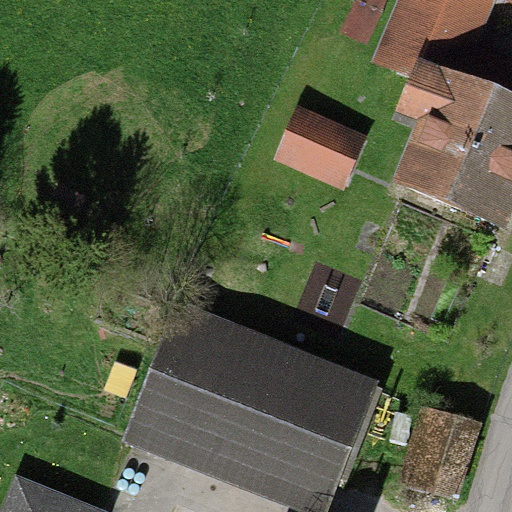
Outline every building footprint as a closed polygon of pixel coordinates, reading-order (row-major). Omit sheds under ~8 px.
[(467,0),(409,0),(384,61),(418,76),(404,110),(419,117),(467,0)] [(511,190),(511,115),(449,89),(407,188),(498,225),(511,190)] [(339,134),(303,118),(285,160),(321,175),(339,134)] [(166,304),(110,283),(95,320),(151,342),(166,304)] [(313,511),(363,384),(179,313),(124,455),(273,511),(313,511)] [(448,511),(471,436),(420,418),(395,500),(432,511),(448,511)] [(70,511),(7,489),(0,508),(0,511),(70,511)]
